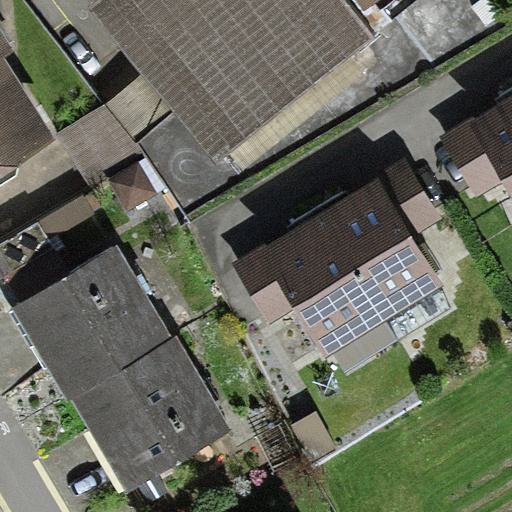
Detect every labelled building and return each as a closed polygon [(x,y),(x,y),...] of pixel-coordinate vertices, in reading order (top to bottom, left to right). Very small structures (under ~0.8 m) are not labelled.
[(220,150),(250,131),(393,18),(379,0),(97,0),(189,115),(144,156),(189,224),(248,188),(220,150)] [(0,158),(42,132),(0,65),(0,46),(4,44),(0,38),(0,158)] [(104,101),(64,127),(96,179),(141,154),(104,101)] [(511,102),(478,123),(511,179),(511,102)] [(323,218),(378,308),(432,275),(377,185),(323,218)] [(378,308),(323,218),(269,250),(325,341),(378,308)] [(38,220),(0,242),(0,274),(1,275),(52,246),(38,220)] [(75,393),(166,338),(114,247),(18,303),(72,395),(75,393)] [(166,338),(75,393),(131,487),(225,431),(171,335),(166,338)]
